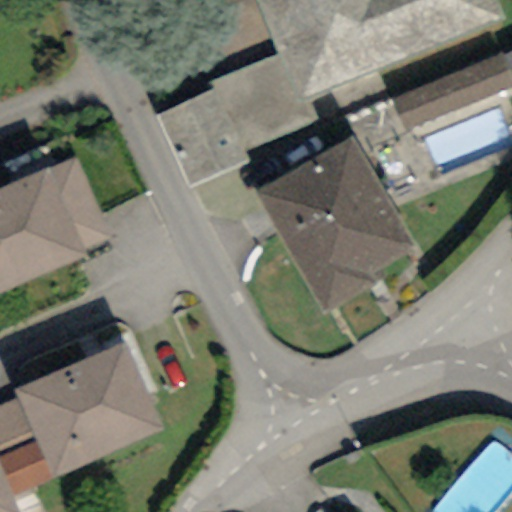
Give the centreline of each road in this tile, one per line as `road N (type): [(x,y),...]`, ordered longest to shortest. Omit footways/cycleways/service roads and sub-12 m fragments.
road 1 (residential): [(287,429),(73,0)]
road 2 (residential): [(287,429),(454,317)]
road 3 (residential): [(196,511),(287,429)]
